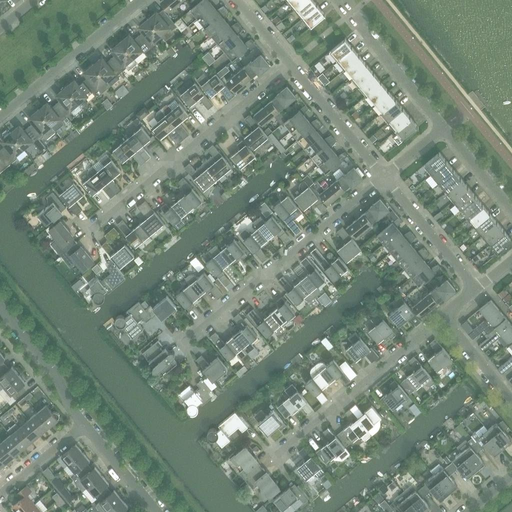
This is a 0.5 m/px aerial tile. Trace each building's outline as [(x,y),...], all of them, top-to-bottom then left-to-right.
[(182,0),(161,0),(160,2),(168,12),(182,0)] [(202,0),(190,10),(197,18),(213,6),(209,1),(210,0),(211,0),(202,0)] [(288,0),(287,2),(294,10),(306,0),(288,0)] [(306,0),(294,10),(301,19),(316,7),(310,0),(306,0)] [(197,18),(204,27),(226,9),(224,5),(218,8),(218,9),(217,10),(213,6),(197,18)] [(316,7),(301,19),(309,28),(324,16),(316,7)] [(204,27),(211,35),(227,22),(223,18),(224,16),(225,17),(229,12),(226,9),(204,27)] [(160,12),(160,11),(158,13),(157,12),(148,19),(147,19),(161,35),(169,28),(171,31),(177,26),(163,10),(160,12)] [(143,32),(138,36),(149,49),(154,45),(152,42),(161,35),(147,19),(147,20),(139,27),(143,32)] [(211,35),(218,43),(240,25),(237,22),(232,25),(232,26),(230,27),(227,22),(211,35)] [(218,43),(225,52),(240,39),(237,34),(238,33),(239,33),(243,28),(240,25),(218,43)] [(120,42),(133,58),(142,51),(144,53),(149,49),(138,36),(133,40),(129,35),(120,42)] [(240,39),(225,52),(232,60),(254,42),(251,39),(246,42),(244,43),(240,39)] [(329,52),(336,61),(351,49),(344,40),(329,52)] [(262,54),(271,47),(267,41),(258,49),(262,54)] [(115,55),(111,59),(122,72),(126,68),(128,71),(137,63),(133,58),(120,42),(111,50),(115,55)] [(336,61),(344,70),(358,58),(351,49),(336,61)] [(251,61),(243,68),(251,78),(258,72),(259,73),(269,64),(261,54),(252,62),(251,61)] [(93,64),(110,86),(119,79),(116,76),(122,72),(111,59),(106,62),(102,57),(93,65),(93,64)] [(344,70),(351,79),(366,67),(358,58),(344,70)] [(110,86),(93,64),(92,65),(93,65),(84,72),(88,78),(83,81),(94,95),(99,90),(101,93),(110,86)] [(351,79),(358,88),(373,75),(366,67),(351,79)] [(417,67),(413,70),(418,77),(422,74),(417,67)] [(251,78),(243,68),(226,82),(235,92),(251,78)] [(219,89),(229,100),(234,96),(215,73),(215,74),(209,79),(208,79),(204,74),(196,80),(211,97),(211,96),(217,91),(218,91),(218,90),(219,89)] [(358,88),(365,96),(380,84),(373,75),(358,88)] [(65,87),(78,103),(83,108),(85,106),(86,105),(88,103),(84,98),(87,96),(89,99),(94,95),(83,81),(79,85),(75,80),(66,87),(65,87)] [(198,98),(208,109),(213,105),(195,82),(194,83),(194,84),(188,89),(188,88),(187,89),(181,94),(180,95),(190,106),(190,105),(196,100),(197,100),(197,99),(198,98)] [(365,96),(373,105),(388,93),(380,84),(365,96)] [(278,95),(271,101),(279,111),(287,104),(286,104),(295,96),(287,86),(277,94),(278,95)] [(61,100),(56,104),(67,117),(72,113),(70,110),(78,103),(65,87),(65,88),(56,95),(61,100)] [(373,105),(380,114),(395,102),(388,93),(373,105)] [(279,111),(271,101),(254,115),(262,125),(279,111)] [(380,114),(387,123),(402,110),(395,102),(380,114)] [(38,110),(51,126),(60,119),(62,121),(67,117),(56,104),(51,108),(47,103),(38,110)] [(189,115),(179,103),(178,104),(179,105),(172,110),(169,105),(166,105),(160,110),(178,131),(184,139),(189,135),(179,122),(181,121),(182,121),(181,120),(188,115),(188,116),(189,115)] [(284,123),(291,131),(306,118),(302,114),(304,112),(305,113),(309,108),(306,105),(306,104),(284,123)] [(362,117),(368,112),(364,107),(358,112),(362,117)] [(33,123),(28,127),(39,140),(44,136),(42,133),(51,126),(38,110),(37,110),(38,111),(29,118),(33,123)] [(178,131),(160,110),(158,112),(157,113),(156,115),(156,117),(156,118),(157,120),(158,121),(157,121),(158,122),(152,127),(151,126),(151,127),(160,139),(161,138),(160,138),(167,132),(167,133),(168,132),(167,132),(169,131),(173,135),(178,131)] [(387,123),(395,132),(409,119),(402,110),(387,123)] [(244,137),(254,149),(254,148),(260,143),(261,143),(266,149),(273,143),(249,114),(244,119),(254,130),(252,132),(252,131),(251,132),(245,137),(244,137)] [(291,131),(298,140),(320,121),(317,118),(311,121),(312,122),(310,123),(306,118),(291,131)] [(409,119),(395,132),(402,141),(417,128),(409,119)] [(298,140),(305,148),(320,135),(316,131),(318,129),(322,125),(320,121),(298,140)] [(10,132),(10,133),(23,149),(32,142),(33,142),(41,152),(45,147),(28,127),(24,131),(20,126),(11,133),(10,132)] [(151,139),(141,127),(140,127),(141,128),(135,133),(134,133),(134,134),(128,139),(127,138),(140,154),(145,150),(141,145),(143,144),(143,145),(144,144),(143,144),(150,139),(151,139)] [(6,146),(1,149),(12,163),(17,158),(15,156),(23,149),(10,133),(2,141),(6,146)] [(305,148),(311,156),(333,138),(331,135),(325,138),(326,139),(324,140),(320,135),(305,148)] [(140,154),(127,138),(127,139),(121,145),(120,144),(120,145),(114,150),(113,150),(122,162),(123,161),(129,156),(130,156),(129,155),(131,154),(141,165),(146,161),(140,154)] [(311,156),(318,165),(334,152),(330,147),(331,146),(332,146),(336,141),(333,138),(311,156)] [(232,156),(231,156),(241,168),(241,167),(247,162),(248,162),(248,161),(254,156),(255,156),(242,140),(237,145),(241,149),(239,150),(238,150),(238,151),(232,156)] [(204,162),(203,162),(217,179),(218,179),(217,178),(224,173),(224,174),(225,173),(224,173),(231,167),(231,168),(232,167),(213,145),(208,149),(213,156),(211,157),(211,156),(210,157),(204,163),(204,162)] [(0,172),(12,163),(1,149),(0,150),(0,172)] [(334,152),(318,165),(326,173),(340,161),(348,155),(347,154),(347,155),(345,151),(339,154),(339,155),(338,156),(334,152)] [(93,165),(92,166),(116,194),(121,190),(111,178),(113,177),(113,178),(114,177),(120,171),(120,172),(121,171),(107,154),(99,160),(104,166),(98,171),(93,165)] [(423,166),(431,175),(445,163),(438,154),(423,166)] [(217,179),(203,162),(203,163),(204,163),(197,168),(196,168),(197,169),(195,170),(189,163),(184,168),(203,191),(204,190),(203,190),(210,185),(211,185),(210,184),(217,179)] [(431,175),(438,184),(453,172),(445,163),(431,175)] [(116,194),(92,166),(90,168),(89,169),(88,171),(88,173),(88,174),(89,176),(90,177),(90,178),(84,183),(83,183),(93,195),(93,194),(99,189),(100,189),(100,188),(101,187),(111,198),(116,194)] [(344,174),(336,180),(345,190),(351,184),(352,185),(362,177),(354,167),(345,174),(344,174)] [(438,184),(445,193),(460,180),(453,172),(438,184)] [(178,200),(188,212),(187,211),(194,206),(195,206),(194,205),(201,200),(201,201),(202,200),(183,178),(178,182),(187,193),(186,195),(185,194),(184,195),(185,195),(179,200),(178,200)] [(300,190),(300,191),(301,192),(301,193),(295,198),(295,197),(294,198),(304,210),(304,209),(310,203),(311,204),(311,203),(312,201),(316,206),(321,202),(304,180),(301,183),(300,184),(299,185),(299,186),(299,188),(300,190)] [(345,190),(336,180),(319,194),(328,204),(345,190)] [(445,193),(452,201),(467,189),(460,180),(445,193)] [(81,210),(74,201),(75,200),(76,201),(77,200),(76,199),(82,194),(83,195),(83,194),(74,183),(73,183),(74,184),(67,189),(67,188),(66,189),(67,189),(60,195),(60,194),(59,195),(76,215),(81,210)] [(452,201),(460,210),(475,198),(467,189),(452,201)] [(47,197),(49,205),(37,215),(46,225),(62,212),(61,211),(66,208),(53,192),(47,197)] [(283,219),(286,223),(296,234),(301,230),(293,220),(295,219),(295,220),(296,219),(295,219),(302,213),(302,214),(303,213),(288,195),(287,196),(281,201),(280,201),(281,202),(274,207),(274,206),(273,207),(283,219)] [(154,196),(147,202),(154,210),(160,204),(154,196)] [(371,208),(364,213),(372,223),(380,217),(379,216),(388,208),(380,198),(370,207),(371,208)] [(460,210),(467,219),(482,207),(475,198),(460,210)] [(188,212),(178,200),(177,200),(178,201),(172,206),(171,206),(171,207),(170,208),(166,204),(160,208),(178,229),(185,223),(181,218),(181,217),(187,212),(188,212)] [(140,223),(140,224),(150,235),(150,234),(156,229),(156,230),(157,229),(163,223),(163,224),(164,223),(154,212),(145,201),(138,207),(147,219),(141,224),(140,223)] [(269,207),(262,212),(267,217),(273,211),(269,207)] [(467,219),(474,228),(489,215),(482,207),(467,219)] [(433,217),(436,220),(443,214),(440,212),(433,217)] [(372,223),(364,213),(347,227),(355,237),(372,223)] [(474,228),(481,237),(496,224),(489,215),(474,228)] [(260,217),(253,222),(267,240),(268,239),(267,239),(274,234),(275,234),(274,233),(276,232),(280,236),(285,232),(282,228),(272,216),(271,217),(272,217),(265,222),(260,217)] [(377,235),(384,244),(399,231),(396,226),(397,225),(398,225),(402,221),(399,217),(377,235)] [(150,235),(140,224),(134,230),(133,229),(133,230),(132,231),(122,220),(117,224),(126,235),(136,247),(136,246),(142,241),(143,241),(143,240),(149,235),(150,235)] [(51,244),(61,255),(76,242),(72,237),(73,237),(60,221),(50,230),(57,239),(51,244)] [(267,240),(253,222),(258,229),(252,234),(251,233),(251,234),(245,229),(239,234),(262,262),(268,258),(258,246),(260,245),(260,246),(261,245),(260,244),(267,239),(267,240)] [(481,237),(489,245),(504,233),(496,224),(481,237)] [(337,250),(347,262),(347,261),(353,255),(354,256),(354,255),(360,250),(361,250),(342,227),(337,231),(347,243),(345,244),(344,244),(344,245),(338,250),(338,249),(337,250)] [(384,244),(391,252),(413,234),(410,231),(405,234),(403,236),(399,231),(384,244)] [(504,233),(489,245),(496,254),(511,242),(504,233)] [(391,252),(398,260),(413,248),(409,243),(411,241),(411,242),(416,237),(413,234),(391,252)] [(216,245),(215,245),(230,263),(230,262),(236,257),(237,257),(236,256),(238,255),(242,259),(247,255),(234,239),(233,240),(234,240),(228,246),(227,245),(227,246),(221,251),(216,245)] [(101,245),(102,247),(120,268),(121,268),(120,267),(126,262),(127,262),(127,261),(133,256),(134,257),(134,256),(125,244),(124,245),(118,251),(118,250),(117,251),(118,251),(116,252),(106,241),(101,245)] [(76,242),(61,255),(70,266),(76,261),(83,271),(94,262),(81,246),(80,247),(76,242)] [(230,263),(215,245),(208,251),(213,257),(213,258),(207,263),(206,262),(206,263),(219,278),(224,274),(220,270),(222,268),(222,269),(223,268),(229,263),(230,263)] [(398,260),(405,269),(427,251),(424,247),(418,250),(419,251),(417,252),(413,248),(398,260)] [(477,257),(482,264),(493,255),(488,248),(477,257)] [(405,269),(411,277),(427,264),(423,260),(425,258),(425,259),(429,254),(427,251),(405,269)] [(315,258),(334,280),(334,279),(340,274),(341,275),(341,274),(347,268),(348,269),(348,268),(339,257),(338,257),(338,258),(332,263),(332,262),(331,263),(330,265),(320,253),(315,258)] [(301,262),(306,269),(310,273),(309,274),(308,274),(307,274),(308,275),(302,280),(301,280),(315,297),(317,295),(318,294),(319,293),(319,292),(319,290),(319,289),(319,288),(318,287),(318,286),(318,285),(317,285),(324,280),(325,280),(315,268),(306,257),(301,262)] [(95,300),(96,301),(97,302),(99,302),(101,302),(102,301),(103,301),(104,300),(104,298),(105,297),(105,296),(104,295),(104,294),(103,293),(106,291),(108,293),(125,279),(113,264),(107,269),(111,273),(100,282),(98,279),(90,286),(95,293),(94,293),(94,295),(93,296),(93,297),(94,298),(94,299),(95,300)] [(427,264),(411,277),(419,286),(441,267),(440,267),(438,264),(432,267),(432,268),(431,269),(427,264)] [(225,270),(233,281),(239,276),(231,266),(225,270)] [(188,276),(185,278),(200,296),(200,295),(206,290),(207,290),(206,289),(208,288),(218,299),(223,295),(204,272),(203,273),(204,273),(198,278),(197,278),(195,276),(194,276),(193,275),(192,275),(190,275),(189,275),(188,276)] [(283,276),(278,281),(287,292),(296,303),(297,303),(296,302),(303,297),(303,298),(303,297),(304,298),(305,299),(306,299),(307,300),(308,300),(309,300),(310,300),(312,300),(312,299),(313,299),(315,297),(301,280),(300,280),(301,281),(295,286),(294,285),(293,286),(294,286),(292,288),(283,276)] [(200,296),(185,278),(190,285),(184,290),(183,289),(183,290),(177,296),(176,295),(176,296),(186,307),(189,311),(194,307),(190,302),(192,301),(192,302),(193,301),(199,295),(199,296),(200,296)] [(437,286),(429,292),(438,303),(444,297),(445,298),(455,289),(447,279),(438,287),(437,286)] [(499,294),(502,298),(507,294),(503,290),(499,294)] [(323,303),(324,304),(326,305),(332,300),(331,299),(327,294),(325,292),(318,298),(320,300),(322,303),(323,303)] [(438,303),(429,292),(412,306),(421,317),(438,303)] [(152,307),(157,313),(165,323),(171,318),(167,314),(168,312),(169,313),(170,313),(169,312),(175,307),(176,307),(167,295),(166,296),(167,296),(160,301),(159,301),(160,302),(153,307),(152,307)] [(390,313),(399,325),(400,324),(406,319),(407,319),(406,318),(408,317),(416,326),(421,322),(417,317),(399,296),(397,298),(392,302),(397,307),(396,307),(397,308),(391,313),(390,313)] [(271,312),(271,313),(285,330),(286,330),(280,324),(287,318),(287,319),(288,318),(287,318),(294,313),(295,313),(285,301),(282,297),(276,301),(280,306),(279,307),(278,307),(277,307),(278,308),(272,313),(271,312)] [(486,333),(506,317),(505,317),(490,300),(480,309),(488,318),(468,334),(469,334),(472,338),(473,338),(484,329),(486,333)] [(119,327),(121,327),(123,327),(124,326),(128,331),(127,332),(132,339),(143,329),(137,322),(142,318),(146,322),(152,318),(139,302),(126,313),(128,316),(125,318),(124,317),(123,317),(122,316),(121,316),(119,316),(118,317),(117,317),(116,318),(115,320),(115,321),(115,322),(116,324),(116,325),(118,326),(119,327)] [(285,330),(271,313),(265,319),(264,318),(264,319),(262,321),(253,309),(248,313),(266,336),(267,336),(267,335),(273,330),(274,330),(275,331),(276,332),(278,333),(279,333),(281,333),(283,332),(285,330)] [(233,336),(247,353),(254,347),(250,342),(250,341),(256,336),(257,336),(238,313),(233,318),(242,329),(241,330),(240,330),(240,331),(234,336),(233,336)] [(368,331),(378,342),(379,342),(378,341),(385,336),(385,337),(386,336),(385,336),(387,334),(390,339),(396,334),(378,313),(376,315),(371,319),(376,325),(375,325),(376,326),(369,331),(369,330),(368,331)] [(508,344),(509,344),(511,341),(511,325),(505,318),(506,317),(486,333),(486,334),(487,333),(489,337),(479,345),(479,346),(482,350),(482,351),(501,335),(509,344),(508,344)] [(247,353),(233,336),(233,337),(227,342),(226,341),(226,342),(225,344),(215,332),(210,337),(228,359),(229,359),(229,358),(235,353),(235,354),(236,353),(240,359),(247,353)] [(369,349),(355,332),(353,334),(348,338),(353,344),(352,344),(353,344),(347,350),(346,349),(346,350),(355,361),(356,361),(355,360),(362,355),(362,356),(363,355),(362,354),(364,353),(372,362),(379,357),(371,347),(369,349)] [(428,359),(437,370),(436,371),(442,378),(450,372),(445,365),(445,364),(451,359),(451,360),(452,359),(435,339),(430,343),(437,352),(436,354),(435,353),(435,354),(429,359),(428,359)] [(133,345),(139,351),(144,346),(138,340),(133,345)] [(147,359),(148,358),(149,356),(152,359),(149,362),(150,362),(152,364),(154,366),(153,367),(153,368),(153,369),(153,371),(154,371),(155,371),(157,371),(158,371),(159,373),(161,375),(160,376),(161,376),(177,363),(177,362),(176,363),(173,359),(174,358),(175,356),(175,354),(175,353),(173,352),(171,352),(169,352),(169,353),(168,353),(165,349),(165,348),(162,351),(160,348),(163,346),(162,345),(162,346),(158,341),(159,341),(158,340),(142,354),(143,354),(147,358),(146,359),(147,359)] [(511,341),(509,344),(509,345),(509,344),(511,347),(511,356),(497,369),(498,369),(501,373),(502,373),(511,365),(511,341)] [(374,350),(383,358),(387,352),(378,345),(374,350)] [(196,360),(200,365),(203,369),(213,380),(213,379),(219,374),(220,375),(220,374),(226,368),(227,369),(227,368),(218,357),(217,357),(217,358),(211,363),(211,362),(210,363),(211,364),(209,365),(201,355),(196,360)] [(414,356),(408,361),(416,370),(415,371),(414,371),(413,371),(414,372),(408,377),(407,376),(406,377),(416,389),(417,388),(416,388),(423,382),(423,383),(425,384),(426,385),(428,385),(429,385),(431,385),(433,384),(433,385),(435,382),(414,356)] [(317,364),(315,366),(329,383),(329,382),(335,377),(336,378),(336,377),(336,376),(337,375),(345,384),(350,380),(334,360),(333,360),(333,361),(327,366),(327,365),(326,366),(325,364),(324,364),(323,363),(321,363),(319,363),(317,364)] [(329,383),(315,366),(312,368),(311,369),(311,371),(311,373),(311,374),(312,376),(312,377),(313,378),(306,383),(305,383),(315,395),(322,403),(327,399),(320,390),(321,388),(322,389),(322,388),(328,383),(329,383)] [(7,371),(4,367),(0,369),(0,388),(1,390),(19,375),(12,367),(11,367),(7,371)] [(26,384),(19,375),(1,390),(0,390),(0,391),(10,404),(16,400),(16,399),(24,392),(21,387),(25,384),(26,384)] [(188,412),(189,413),(190,414),(192,414),(194,414),(196,413),(197,412),(198,411),(198,409),(198,408),(198,407),(198,406),(197,405),(200,403),(202,405),(215,394),(211,390),(216,386),(209,377),(204,381),(202,379),(197,384),(200,388),(195,392),(190,385),(178,394),(184,401),(185,400),(189,404),(188,405),(188,406),(187,408),(187,409),(187,410),(188,411),(188,412)] [(384,395),(384,396),(393,408),(394,407),(400,401),(400,402),(401,402),(405,407),(413,401),(395,380),(390,384),(393,389),(392,390),(391,390),(391,391),(385,396),(384,395)] [(314,410),(307,401),(292,384),(285,390),(290,396),(289,396),(290,397),(284,402),(283,401),(283,402),(292,414),(293,413),(293,412),(299,407),(299,408),(300,407),(299,407),(301,405),(309,415),(314,410)] [(33,396),(30,392),(24,397),(27,401),(33,396)] [(27,401),(24,397),(18,402),(21,406),(27,401)] [(46,405),(37,413),(48,426),(52,423),(53,424),(56,421),(58,420),(59,419),(59,418),(59,417),(59,416),(59,415),(59,414),(58,413),(57,412),(56,412),(55,412),(54,412),(53,412),(52,412),(47,406),(46,405)] [(355,405),(350,409),(372,435),(377,431),(378,430),(379,428),(380,427),(380,425),(380,423),(380,422),(380,420),(379,419),(380,418),(381,418),(381,417),(372,406),(371,406),(371,407),(365,412),(365,411),(364,412),(365,413),(363,414),(355,405)] [(16,410),(13,407),(7,412),(9,415),(16,410)] [(372,435),(350,409),(345,413),(353,422),(351,424),(351,423),(350,423),(351,424),(344,429),(343,429),(349,436),(342,442),(346,446),(352,440),(353,441),(354,440),(353,440),(360,435),(365,441),(369,437),(370,437),(372,435)] [(261,410),(254,416),(268,434),(269,433),(268,432),(275,427),(275,428),(276,427),(275,427),(277,425),(281,430),(286,425),(273,410),(272,410),(273,411),(266,416),(261,410)] [(9,415),(7,412),(1,417),(4,420),(9,415)] [(213,440),(214,440),(215,440),(216,439),(222,446),(230,439),(228,436),(238,427),(242,432),(248,427),(235,412),(218,426),(220,429),(217,431),(216,430),(215,430),(214,429),(213,429),(212,429),(210,430),(209,430),(208,431),(208,433),(207,434),(207,436),(208,438),(210,439),(211,440),(213,440)] [(48,426),(37,413),(28,420),(40,434),(42,433),(45,430),(44,429),(48,426)] [(40,434),(28,420),(20,427),(30,440),(34,437),(35,438),(38,436),(39,436),(40,434)] [(496,423),(488,430),(503,448),(509,444),(508,444),(511,441),(503,431),(508,427),(502,420),(497,424),(496,423)] [(30,440),(20,427),(16,423),(7,430),(11,435),(23,449),(24,448),(24,447),(27,445),(26,443),(30,440)] [(323,432),(327,436),(330,441),(329,442),(328,442),(328,443),(322,448),(321,447),(321,448),(330,460),(331,459),(332,457),(334,459),(343,461),(351,454),(329,428),(323,432)] [(503,448),(488,430),(482,435),(479,437),(480,439),(475,443),(481,449),(486,445),(492,453),(492,452),(494,455),(497,453),(503,448)] [(23,449),(11,435),(2,442),(13,455),(17,452),(18,453),(21,450),(23,449)] [(457,447),(461,452),(476,471),(482,466),(481,466),(484,464),(482,461),(476,453),(481,449),(475,443),(472,438),(468,441),(466,440),(457,447)] [(13,455),(2,442),(0,443),(0,457),(5,464),(7,462),(10,459),(9,458),(13,455)] [(75,444),(75,445),(62,456),(61,456),(68,464),(83,452),(76,444),(75,444)] [(239,473),(246,481),(262,468),(258,463),(259,462),(246,447),(230,460),(230,461),(231,460),(235,463),(236,464),(237,464),(238,464),(239,464),(240,464),(241,463),(242,463),(245,468),(239,473)] [(323,476),(325,473),(311,456),(304,448),(299,452),(306,461),(305,462),(304,462),(303,462),(304,463),(298,468),(297,467),(297,468),(306,480),(307,479),(306,479),(313,473),(313,474),(315,475),(316,476),(318,476),(319,476),(321,476),(323,475),(323,476)] [(90,461),(83,452),(68,464),(75,473),(76,472),(78,476),(87,468),(85,465),(89,461),(90,461)] [(476,471),(461,452),(455,457),(452,459),(453,461),(448,465),(454,472),(459,468),(465,475),(467,478),(470,475),(476,471)] [(442,468),(434,475),(449,493),(457,486),(455,483),(449,476),(454,472),(448,465),(443,469),(442,468)] [(55,476),(48,467),(43,471),(51,480),(55,476)] [(90,471),(87,468),(78,476),(73,480),(83,492),(87,487),(102,476),(95,467),(94,468),(95,468),(90,471)] [(262,468),(246,481),(253,489),(259,484),(263,488),(262,489),(263,489),(262,490),(261,491),(261,492),(261,493),(261,494),(261,495),(264,499),(263,500),(264,501),(279,487),(266,472),(262,468)] [(426,483),(421,487),(427,494),(432,490),(438,497),(440,500),(449,493),(434,475),(425,482),(426,483)] [(109,484),(102,476),(87,487),(94,496),(95,496),(97,499),(107,491),(104,488),(108,484),(109,484)] [(308,500),(308,499),(295,484),(290,488),(289,487),(274,500),(282,511),(290,504),(295,510),(308,500)] [(417,491),(412,485),(403,493),(418,511),(426,511),(427,511),(430,508),(428,506),(428,505),(422,498),(427,494),(421,487),(417,491)] [(15,511),(24,511),(35,504),(27,495),(31,491),(27,486),(16,494),(20,499),(13,506),(17,510),(15,511)] [(66,487),(60,492),(69,503),(75,498),(66,487)] [(109,494),(107,491),(97,499),(100,502),(96,505),(96,507),(100,511),(104,511),(107,511),(121,499),(114,490),(113,491),(114,491),(109,494)] [(61,498),(57,493),(52,496),(56,501),(61,498)] [(418,511),(403,493),(394,500),(395,501),(390,505),(394,510),(396,511),(418,511)] [(65,503),(61,498),(56,501),(61,507),(65,503)] [(128,507),(121,499),(107,511),(123,511),(127,507),(127,508),(128,507)]
